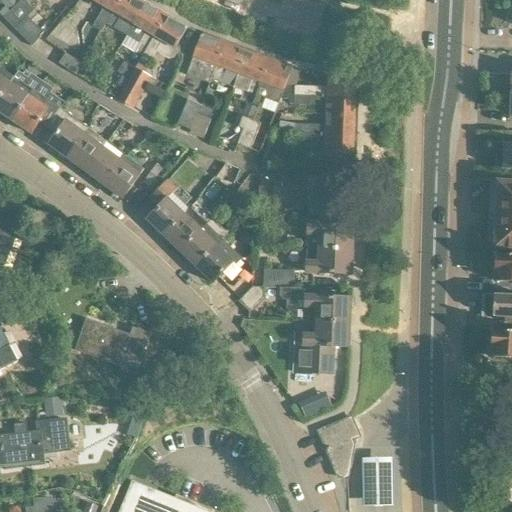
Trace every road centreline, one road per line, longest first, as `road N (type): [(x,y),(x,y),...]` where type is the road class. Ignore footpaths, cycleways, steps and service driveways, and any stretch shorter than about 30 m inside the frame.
road 1 (secondary): [(436,511),(436,149),(450,0)]
road 2 (residential): [(312,511),(270,411),(181,297),(129,246),(0,149)]
